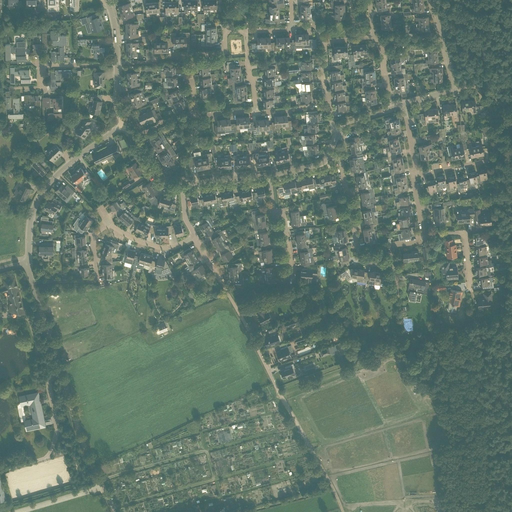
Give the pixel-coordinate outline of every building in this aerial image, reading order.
[(27,0),(27,4),(34,4),(35,11),(41,11),(40,2),(37,2),(37,0),(27,0)] [(47,0),(48,9),(60,9),(59,1),(56,1),(56,0),(47,0)] [(73,10),(79,10),(78,0),(65,0),(65,6),(73,5),(73,10)] [(307,2),(307,3),(308,5),(300,6),(301,12),(310,12),(310,8),(314,8),(314,2),(312,2),(307,2)] [(337,2),(331,2),(331,8),(335,7),(335,11),(345,11),(344,4),(337,5),(337,2)] [(376,3),(377,10),(384,9),(384,12),(387,12),(391,12),(390,6),(386,6),(386,2),(376,3)] [(118,7),(120,13),(130,10),(129,6),(131,6),(130,3),(118,7)] [(270,6),(269,6),(270,13),(279,12),(279,6),(283,6),(283,3),(270,3),(270,6)] [(134,15),(132,9),(130,10),(120,13),(122,19),(134,15)] [(345,11),(335,11),(335,15),(331,15),(331,21),(338,21),(337,18),(345,18),(345,11)] [(394,11),(391,12),(387,12),(387,15),(380,15),(381,22),(391,21),(390,17),(394,17),(394,11)] [(279,12),(270,13),(270,19),(270,22),(284,22),(284,18),(279,19),(279,12)] [(310,15),(310,12),(301,12),(301,19),(308,18),(308,22),(315,21),(314,15),(310,15)] [(86,17),(80,19),(82,25),(85,24),(89,23),(92,32),(103,28),(101,24),(102,23),(101,23),(100,20),(101,20),(100,20),(99,16),(95,18),(94,14),(87,17),(86,17)] [(391,25),(391,21),(381,22),(382,28),(389,28),(389,31),(395,30),(395,29),(395,24),(391,25)] [(429,29),(429,23),(419,23),(416,24),(417,30),(418,30),(418,33),(423,32),(423,30),(429,29)] [(207,30),(207,34),(216,34),(216,27),(209,27),(209,24),(205,24),(202,24),(201,24),(201,30),(207,30)] [(58,52),(51,52),(51,61),(55,61),(55,60),(64,60),(64,57),(67,57),(67,56),(64,56),(64,45),(67,45),(67,35),(58,36),(58,30),(50,31),(50,40),(53,40),(53,45),(58,45),(58,52)] [(183,37),(180,37),(180,46),(187,46),(186,41),(186,39),(189,39),(189,34),(189,32),(183,33),(183,37)] [(49,49),(49,44),(48,33),(42,33),(43,44),(33,44),(33,55),(37,54),(38,55),(38,54),(47,53),(47,49),(49,49)] [(176,33),(170,33),(170,38),(170,40),(173,39),(173,46),(180,46),(180,37),(176,37),(176,33)] [(201,39),(201,45),(213,45),(213,40),(216,40),(216,37),(217,37),(217,34),(216,34),(207,34),(203,34),(203,38),(202,38),(201,39)] [(295,41),(292,41),(292,44),(292,50),(295,50),(296,50),(296,48),(302,48),(302,34),(295,34),(295,41)] [(308,34),(302,34),(302,48),(311,48),(311,50),(317,50),(316,41),(308,41),(308,34)] [(270,37),(264,38),(264,47),(267,47),(268,51),(273,51),(273,44),(270,44),(270,37)] [(276,44),(273,44),(273,51),(279,51),(279,47),(283,47),(283,37),(276,37),(276,44)] [(289,37),(283,37),(283,47),(286,47),(287,51),(292,50),(292,44),(289,44),(289,37)] [(154,52),(161,52),(161,42),(157,42),(157,38),(151,38),(151,45),(154,45),(154,52)] [(165,42),(161,42),(161,52),(168,52),(167,45),(170,45),(170,40),(170,38),(164,38),(165,42)] [(257,45),(254,45),(254,51),(260,51),(260,50),(263,50),(264,49),(264,47),(264,38),(257,38),(257,45)] [(10,44),(5,44),(6,59),(10,59),(10,53),(16,53),(17,61),(26,60),(26,56),(24,56),(24,53),(25,53),(25,47),(26,47),(26,41),(16,41),(16,47),(10,47),(10,44)] [(366,44),(359,45),(360,55),(360,57),(368,56),(368,52),(366,52),(366,44)] [(92,45),(92,48),(93,48),(93,52),(92,52),(94,52),(95,58),(99,58),(99,56),(103,56),(103,52),(104,52),(104,47),(99,48),(99,45),(94,45),(92,45)] [(333,55),(333,60),(342,59),(341,56),(340,46),(334,47),(335,55),(333,55)] [(347,46),(340,46),(341,56),(345,56),(345,58),(348,58),(349,68),(352,68),(351,61),(351,56),(348,57),(347,46)] [(425,52),(425,56),(428,56),(438,55),(437,49),(427,50),(427,48),(423,48),(423,52),(425,52)] [(390,59),(391,65),(400,65),(404,64),(404,55),(395,55),(395,57),(397,57),(397,58),(390,59)] [(231,70),(231,74),(241,73),(240,67),(233,67),(232,61),(227,62),(227,65),(226,65),(227,71),(231,70)] [(299,69),(288,70),(288,73),(299,72),(299,73),(301,73),(301,72),(306,72),(305,69),(313,68),(313,67),(313,64),(312,61),(313,61),(312,61),(302,62),(303,66),(299,66),(299,69)] [(200,75),(207,74),(208,74),(211,74),(210,74),(210,70),(214,70),(213,63),(206,64),(207,67),(199,68),(199,69),(199,72),(200,72),(200,75)] [(265,75),(265,76),(271,75),(276,75),(276,74),(275,75),(275,71),(279,70),(279,64),(272,65),(272,68),(264,68),(264,69),(265,69),(265,70),(264,70),(265,72),(265,75)] [(391,65),(391,72),(398,71),(399,74),(401,74),(405,74),(405,68),(401,68),(400,65),(391,65)] [(161,71),(161,77),(165,77),(167,77),(168,77),(168,74),(175,74),(175,73),(175,70),(175,67),(175,66),(164,67),(165,67),(165,71),(161,71)] [(29,70),(24,70),(18,70),(18,71),(15,71),(15,67),(10,67),(10,84),(15,83),(15,76),(21,75),(21,83),(31,83),(31,79),(30,79),(29,70)] [(365,74),(365,78),(375,77),(374,71),(367,71),(367,68),(360,69),(361,75),(365,74)] [(71,76),(71,75),(71,74),(71,70),(55,71),(55,72),(51,72),(51,82),(50,82),(50,87),(61,86),(61,77),(71,76)] [(293,80),(294,83),(298,83),(302,83),(305,83),(305,82),(304,79),(312,79),(312,78),(312,77),(312,75),(311,72),(312,72),(312,71),(306,72),(301,72),(301,73),(301,72),(302,76),(298,77),(298,79),(293,80)] [(329,79),(337,78),(337,81),(342,81),(344,81),(344,74),(340,75),(339,71),(340,71),(329,72),(330,75),(329,75),(329,78),(330,78),(330,79),(329,79)] [(94,86),(99,85),(104,85),(104,77),(105,77),(105,72),(94,72),(94,86)] [(227,78),(228,84),(232,83),(234,83),(234,81),(241,80),(241,73),(231,74),(231,78),(227,78)] [(201,85),(201,86),(207,85),(208,85),(212,85),(212,84),(211,84),(211,81),(215,80),(214,74),(211,74),(208,74),(207,74),(208,77),(200,78),(200,79),(200,82),(201,82),(201,85)] [(394,78),(395,84),(407,83),(407,79),(408,79),(407,74),(405,74),(401,74),(401,77),(394,78)] [(443,80),(443,74),(433,75),(430,75),(431,81),(433,81),(433,83),(438,83),(438,81),(443,80)] [(264,86),(271,86),(275,85),(274,81),(279,81),(278,75),(276,75),(271,75),(271,78),(264,79),(264,80),(264,83),(265,83),(265,86),(264,86)] [(163,81),(163,88),(170,88),(170,85),(178,84),(177,84),(177,83),(178,83),(178,80),(177,80),(177,77),(178,77),(168,77),(167,77),(165,77),(165,81),(163,81)] [(362,82),(362,88),(368,87),(369,87),(368,84),(375,84),(375,77),(365,78),(366,82),(362,82)] [(332,89),(340,89),(340,92),(345,91),(347,91),(346,85),(342,85),(342,81),(337,81),(331,82),(332,82),(332,85),(332,88),(332,89)] [(298,87),(299,94),(300,93),(306,93),(306,90),(313,89),(313,88),(313,85),(312,82),(313,82),(305,82),(305,83),(302,83),(303,87),(298,87)] [(232,89),(233,93),(246,92),(246,85),(239,86),(238,83),(234,83),(232,83),(232,89)] [(395,84),(395,91),(402,90),(403,93),(406,93),(409,93),(408,83),(407,83),(395,84)] [(200,96),(211,95),(210,95),(210,91),(214,91),(214,86),(213,84),(212,85),(208,85),(207,85),(207,88),(199,89),(200,89),(200,90),(199,90),(200,93),(200,96)] [(264,97),(270,96),(275,96),(274,96),(274,92),(278,92),(278,87),(277,85),(275,85),(271,86),(271,89),(263,89),(263,90),(264,90),(264,91),(263,91),(264,94),(264,97)] [(366,96),(366,97),(376,96),(375,90),(368,90),(368,87),(362,88),(361,88),(362,94),(361,95),(366,96)] [(167,99),(169,103),(170,105),(173,104),(176,102),(175,100),(182,96),(181,96),(181,95),(180,92),(179,93),(178,90),(178,89),(168,94),(168,95),(169,94),(171,98),(167,99)] [(130,94),(131,101),(141,98),(140,95),(143,94),(142,91),(130,94)] [(334,99),(334,100),(342,99),(342,102),(346,102),(349,101),(349,95),(344,95),(344,92),(345,91),(340,92),(334,92),(334,93),(334,92),(334,95),(334,96),(334,98),(335,98),(335,99),(334,99)] [(246,92),(233,93),(233,94),(233,97),(234,103),(240,102),(240,99),(247,98),(246,92)] [(297,98),(297,100),(298,104),(304,104),(304,101),(312,100),(311,100),(311,99),(312,99),(311,96),(311,93),(311,92),(306,93),(300,93),(300,94),(301,94),(301,97),(297,98)] [(94,100),(91,111),(99,113),(100,108),(101,109),(102,105),(101,104),(102,103),(103,102),(96,100),(98,95),(90,94),(88,100),(92,101),(92,100),(94,100)] [(40,116),(40,105),(40,100),(39,100),(38,96),(29,96),(29,95),(24,95),(24,108),(30,108),(29,105),(34,105),(34,116),(40,116)] [(277,102),(277,98),(277,96),(275,96),(270,96),(270,99),(263,100),(263,101),(263,104),(264,107),(263,107),(263,108),(274,107),(274,106),(273,103),(277,102)] [(371,108),(371,106),(369,106),(369,103),(376,103),(376,96),(366,97),(366,101),(362,101),(363,107),(367,107),(367,110),(371,108)] [(19,110),(19,103),(19,98),(10,98),(10,97),(6,97),(6,108),(14,107),(14,114),(8,114),(8,119),(22,118),(22,114),(18,114),(18,110),(19,110)] [(59,109),(59,102),(62,102),(62,98),(50,98),(50,97),(45,97),(46,106),(53,106),(53,113),(48,113),(48,117),(50,117),(50,120),(53,120),(53,117),(62,117),(62,113),(58,113),(58,109),(59,109)] [(146,103),(145,97),(141,98),(131,101),(133,107),(145,104),(146,103)] [(172,109),(175,115),(181,112),(179,109),(186,105),(185,104),(186,104),(184,102),(183,99),(176,102),(173,104),(174,104),(175,107),(172,109)] [(335,110),(343,109),(343,113),(350,112),(349,105),(345,106),(345,102),(346,102),(342,102),(335,103),(335,106),(335,109),(336,109),(336,110),(335,110)] [(151,110),(150,110),(149,108),(146,110),(147,112),(138,116),(142,124),(149,121),(150,124),(162,118),(159,112),(153,114),(151,110)] [(425,113),(420,114),(421,123),(428,122),(428,119),(432,118),(431,109),(424,109),(425,113)] [(311,113),(306,114),(306,124),(313,124),(313,121),(321,120),(320,120),(320,119),(320,116),(320,113),(317,113),(311,113)] [(287,115),(281,116),(282,126),(285,125),(286,129),(292,129),(291,122),(288,123),(287,115)] [(272,124),(272,126),(273,130),(278,130),(278,126),(282,126),(281,116),(274,117),(275,124),(272,124)] [(237,125),(234,125),(234,132),(240,131),(240,127),(243,127),(243,117),(236,118),(237,125)] [(249,117),(243,117),(243,127),(247,127),(248,131),(253,130),(253,128),(253,124),(250,124),(249,117)] [(390,127),(400,125),(398,119),(391,120),(391,117),(384,118),(386,128),(390,127)] [(76,131),(75,132),(84,138),(89,131),(89,130),(90,130),(91,129),(88,126),(91,121),(85,118),(81,124),(82,126),(77,132),(76,131)] [(221,135),(225,135),(225,133),(224,119),(217,120),(218,127),(215,127),(215,132),(215,134),(220,133),(221,135)] [(230,119),(224,119),(225,133),(234,132),(234,125),(231,126),(230,119)] [(269,119),(262,120),(263,129),(267,129),(267,133),(273,133),(273,130),(272,126),(269,126),(269,119)] [(256,127),(253,128),(253,130),(254,134),(259,134),(259,130),(263,129),(262,120),(255,120),(256,127)] [(308,128),(304,129),(304,135),(311,134),(311,131),(319,131),(319,130),(318,130),(318,129),(318,127),(317,124),(318,124),(318,123),(313,124),(306,124),(307,125),(308,125),(308,128)] [(400,125),(390,127),(391,131),(387,131),(388,137),(390,137),(394,136),(394,133),(401,132),(400,125)] [(150,140),(154,146),(165,138),(160,130),(155,134),(156,136),(150,140)] [(305,139),(301,139),(302,146),(308,145),(308,142),(316,141),(315,140),(316,140),(316,137),(315,137),(315,134),(311,134),(304,135),(305,135),(305,139)] [(359,138),(358,136),(349,138),(350,141),(349,141),(350,147),(358,145),(361,145),(364,144),(364,141),(365,139),(361,136),(360,138),(359,138)] [(388,137),(384,138),(385,143),(389,143),(390,146),(399,145),(398,138),(391,139),(390,137),(388,137)] [(154,146),(158,151),(164,147),(165,150),(169,147),(171,146),(165,138),(154,146)] [(484,154),(483,150),(481,142),(478,142),(478,141),(475,142),(475,146),(477,156),(484,154)] [(63,152),(59,149),(55,144),(51,148),(52,149),(47,155),(53,162),(57,158),(56,157),(59,155),(59,156),(63,152)] [(116,144),(92,156),(96,164),(107,159),(110,157),(111,160),(111,161),(112,160),(115,159),(113,156),(121,152),(116,144)] [(308,145),(302,146),(303,150),(304,150),(304,156),(311,156),(311,153),(318,152),(318,151),(318,148),(317,145),(318,145),(318,144),(308,145)] [(431,144),(423,145),(418,146),(420,152),(429,151),(429,147),(432,147),(431,144)] [(460,148),(457,148),(458,158),(465,157),(462,144),(459,144),(460,148)] [(475,146),(472,147),(472,144),(468,144),(471,157),(477,156),(475,146)] [(361,145),(358,145),(350,147),(351,153),(354,152),(355,155),(362,154),(361,151),(362,151),(362,150),(361,145)] [(399,145),(390,146),(386,147),(388,157),(394,155),(394,152),(401,151),(399,145)] [(159,157),(163,163),(174,155),(176,154),(171,146),(169,147),(165,150),(163,151),(165,153),(159,157)] [(457,148),(453,149),(453,146),(447,147),(448,155),(451,155),(452,159),(458,158),(457,148)] [(280,148),(280,149),(281,149),(281,152),(283,161),(290,160),(287,148),(284,149),(284,147),(280,148)] [(280,163),(283,162),(283,161),(281,152),(281,149),(280,149),(274,151),(277,163),(280,162),(280,163)] [(270,164),(268,152),(268,150),(262,151),(262,154),(262,155),(263,165),(264,165),(270,164)] [(429,151),(420,152),(421,159),(428,157),(429,159),(432,159),(432,157),(434,156),(432,150),(429,151)] [(205,158),(202,159),(204,168),(210,167),(209,160),(212,159),(210,153),(205,154),(205,158)] [(263,165),(262,155),(262,154),(259,154),(258,153),(253,154),(254,158),(256,158),(257,166),(260,165),(260,166),(264,166),(264,165),(263,165)] [(352,156),(352,159),(349,159),(350,165),(363,162),(364,162),(362,154),(355,155),(352,156)] [(175,166),(180,163),(174,155),(163,163),(166,168),(172,164),(173,165),(171,167),(174,170),(176,168),(175,166)] [(204,168),(202,159),(201,155),(189,157),(188,161),(189,167),(196,166),(197,169),(204,168)] [(394,155),(388,157),(389,162),(393,161),(394,165),(403,163),(402,157),(395,158),(394,155)] [(46,172),(47,171),(35,159),(31,163),(36,168),(31,173),(35,177),(40,172),(42,175),(44,173),(44,174),(46,172)] [(135,162),(131,165),(128,167),(133,174),(130,176),(132,179),(142,172),(140,168),(139,168),(135,162)] [(365,171),(363,162),(350,165),(351,171),(354,170),(355,173),(358,173),(365,171)] [(403,163),(394,165),(394,169),(390,169),(391,175),(398,174),(397,171),(404,170),(403,163)] [(77,172),(71,177),(77,184),(75,187),(80,192),(81,191),(82,189),(83,189),(83,188),(81,187),(81,186),(82,186),(82,183),(80,181),(83,179),(84,180),(88,177),(87,176),(89,174),(87,172),(85,169),(83,171),(81,168),(81,169),(80,168),(76,171),(77,172)] [(480,177),(477,177),(476,177),(477,183),(478,184),(484,183),(483,179),(491,178),(490,172),(489,172),(486,172),(486,168),(478,169),(480,177)] [(358,173),(359,175),(356,176),(357,182),(365,180),(369,180),(368,175),(367,175),(367,171),(365,171),(358,173)] [(470,181),(467,182),(468,187),(467,187),(468,188),(474,187),(474,183),(477,183),(476,177),(477,177),(476,172),(468,173),(470,181)] [(330,175),(324,176),(326,187),(332,186),(332,185),(336,184),(334,174),(331,175),(331,176),(330,176),(330,175)] [(398,174),(391,175),(393,184),(397,184),(406,182),(405,175),(398,177),(398,174)] [(95,175),(92,178),(97,185),(98,184),(101,183),(95,175)] [(321,176),(321,177),(318,177),(319,180),(316,181),(317,186),(317,188),(320,187),(321,188),(326,187),(324,176),(324,175),(321,176)] [(438,185),(435,185),(436,191),(436,192),(443,191),(442,187),(446,187),(446,185),(444,176),(437,177),(438,185)] [(449,185),(446,185),(446,187),(447,192),(454,191),(453,187),(457,187),(457,186),(455,176),(448,177),(449,185)] [(460,185),(457,186),(457,187),(458,192),(464,191),(464,187),(467,187),(468,187),(467,182),(466,176),(458,177),(460,185)] [(317,186),(316,181),(316,179),(313,180),(312,177),(306,178),(309,189),(314,188),(314,187),(317,186)] [(16,186),(16,187),(17,186),(18,186),(17,187),(20,188),(16,196),(25,200),(27,196),(28,196),(32,189),(24,186),(27,181),(20,178),(16,186)] [(309,189),(306,178),(301,180),(301,181),(301,183),(298,183),(299,188),(300,190),(303,189),(303,188),(305,187),(306,190),(309,190),(309,189)] [(121,185),(124,189),(130,184),(128,180),(121,185)] [(365,180),(357,182),(358,188),(361,187),(362,190),(363,190),(372,188),(371,184),(370,183),(369,184),(369,180),(365,180)] [(435,185),(434,180),(427,181),(428,189),(425,190),(426,196),(433,195),(432,191),(436,191),(435,185)] [(300,192),(300,190),(298,183),(295,184),(295,181),(289,182),(291,194),(300,192)] [(144,182),(138,186),(141,190),(144,189),(146,192),(154,187),(150,182),(147,184),(146,185),(144,182)] [(291,194),(289,182),(283,183),(284,186),(278,188),(280,197),(285,196),(285,195),(291,194)] [(406,182),(397,184),(398,187),(394,188),(395,194),(401,193),(401,190),(408,188),(406,182)] [(60,196),(64,199),(70,193),(71,194),(74,192),(71,188),(68,191),(62,185),(56,191),(61,196),(60,196)] [(154,187),(146,192),(148,195),(147,197),(151,204),(155,199),(153,195),(153,194),(157,192),(158,192),(154,187)] [(258,193),(255,193),(256,199),(257,205),(261,206),(261,197),(265,196),(264,187),(257,188),(258,193)] [(360,193),(362,199),(370,197),(369,192),(373,191),(372,188),(363,190),(363,193),(360,193)] [(233,189),(227,191),(229,201),(228,201),(229,204),(238,203),(237,197),(234,198),(233,189)] [(251,189),(245,190),(247,200),(253,198),(253,200),(256,199),(255,193),(252,194),(251,189)] [(229,201),(227,191),(227,190),(221,192),(222,197),(219,198),(220,205),(221,207),(226,206),(226,203),(226,201),(228,201),(229,201)] [(247,200),(245,190),(239,191),(240,196),(237,197),(238,203),(238,204),(243,203),(243,200),(247,200)] [(215,192),(209,193),(209,194),(211,203),(214,202),(215,205),(216,206),(220,205),(219,198),(216,199),(215,192)] [(203,194),(203,195),(204,200),(201,200),(202,206),(207,205),(207,203),(211,203),(209,194),(209,193),(203,194)] [(155,199),(151,204),(158,206),(157,207),(160,208),(161,205),(164,206),(167,197),(161,195),(160,199),(160,200),(155,199)] [(202,206),(201,200),(198,201),(197,197),(197,195),(190,196),(190,198),(192,205),(196,205),(196,207),(199,207),(202,206)] [(405,204),(410,203),(409,195),(404,196),(398,197),(399,201),(396,202),(396,205),(397,209),(400,208),(403,207),(403,204),(405,204)] [(164,206),(163,209),(167,210),(167,209),(174,211),(176,206),(171,204),(171,203),(173,199),(167,197),(164,206)] [(373,197),(370,197),(362,199),(363,205),(364,205),(364,208),(365,207),(373,206),(372,203),(376,202),(375,199),(373,197)] [(122,203),(119,204),(117,200),(109,205),(113,211),(117,208),(119,211),(125,207),(127,206),(123,202),(122,203)] [(48,202),(45,209),(50,212),(48,215),(52,217),(54,214),(56,209),(59,211),(62,205),(56,202),(55,205),(48,202)] [(332,203),(325,204),(324,203),(322,203),(321,205),(322,208),(323,209),(324,213),(336,211),(335,205),(332,206),(332,203)] [(365,207),(366,210),(363,211),(364,217),(374,215),(373,212),(376,211),(375,207),(373,207),(373,206),(365,207)] [(400,208),(401,212),(398,212),(399,217),(399,219),(405,217),(405,214),(412,213),(411,206),(403,207),(400,208)] [(118,218),(123,222),(131,213),(126,209),(125,207),(119,211),(122,214),(118,218)] [(291,217),(300,216),(299,210),(301,210),(300,207),(293,208),(294,211),(291,211),(291,217)] [(444,208),(438,209),(433,209),(434,215),(435,215),(436,224),(445,223),(444,208)] [(261,209),(256,210),(251,211),(253,221),(265,220),(265,214),(262,214),(261,209)] [(461,211),(457,211),(458,222),(466,221),(470,221),(469,216),(474,216),(474,210),(474,209),(469,209),(469,213),(461,213),(461,211)] [(82,220),(90,226),(93,221),(90,218),(89,218),(91,215),(84,211),(83,214),(85,215),(82,220)] [(336,211),(324,213),(325,216),(329,216),(329,218),(328,219),(328,222),(335,220),(334,217),(337,217),(336,211)] [(123,222),(128,226),(131,222),(134,224),(137,219),(138,218),(135,216),(131,213),(123,222)] [(486,216),(484,216),(479,217),(480,225),(491,224),(490,213),(486,213),(486,216)] [(302,216),(300,216),(291,217),(290,217),(290,220),(292,220),(292,223),(295,222),(296,226),(306,224),(306,221),(304,221),(303,215),(302,216)] [(374,215),(364,217),(365,223),(368,222),(368,225),(375,224),(375,223),(378,222),(377,217),(375,218),(374,215)] [(409,217),(405,217),(399,219),(398,219),(399,223),(396,223),(397,228),(397,230),(400,229),(403,229),(403,226),(411,224),(409,217)] [(75,226),(73,229),(77,231),(76,232),(82,233),(83,231),(84,229),(86,231),(87,230),(90,227),(89,226),(90,226),(82,220),(78,218),(77,219),(76,221),(79,223),(76,226),(75,226)] [(207,218),(206,219),(202,221),(204,224),(199,226),(202,232),(208,228),(211,227),(214,225),(211,220),(209,221),(207,218)] [(40,223),(42,223),(40,234),(48,235),(48,230),(52,231),(52,230),(54,230),(55,230),(56,228),(55,227),(53,227),(53,224),(51,224),(52,221),(41,219),(40,223)] [(137,219),(134,224),(137,226),(135,231),(141,233),(144,224),(141,223),(141,221),(140,220),(137,219)] [(265,220),(253,221),(254,230),(258,230),(264,229),(263,226),(266,226),(265,220)] [(141,233),(146,235),(148,231),(152,232),(154,225),(151,224),(151,225),(145,222),(144,224),(141,233)] [(175,224),(171,225),(172,232),(175,232),(177,237),(184,235),(181,225),(177,227),(175,224)] [(333,238),(336,237),(338,236),(346,235),(345,229),(342,230),(342,227),(340,227),(340,224),(336,224),(337,231),(333,231),(332,232),(332,233),(333,238)] [(368,225),(365,225),(366,228),(362,229),(364,235),(374,233),(374,230),(376,229),(375,224),(368,225)] [(154,225),(152,232),(156,232),(156,238),(162,238),(162,228),(158,228),(158,226),(154,225)] [(166,228),(162,228),(162,238),(168,238),(168,233),(172,232),(171,225),(166,226),(166,228)] [(211,227),(208,228),(202,232),(205,237),(213,232),(214,235),(220,232),(219,232),(218,229),(214,232),(211,227)] [(400,229),(401,233),(398,234),(399,240),(405,239),(405,236),(413,234),(411,227),(403,229),(400,229)] [(254,230),(254,233),(256,233),(259,233),(260,239),(268,237),(267,232),(266,232),(264,232),(264,229),(258,230),(254,230)] [(220,232),(214,235),(216,237),(211,240),(215,245),(223,240),(226,238),(225,235),(225,233),(223,233),(222,230),(219,232),(220,232)] [(296,235),(297,241),(305,240),(309,239),(309,236),(309,230),(299,231),(299,234),(296,235)] [(375,239),(374,233),(364,235),(365,241),(366,241),(366,244),(375,243),(374,239),(375,239)] [(75,243),(75,247),(81,247),(81,244),(86,244),(85,237),(79,237),(79,236),(74,235),(73,237),(73,238),(74,239),(75,243)] [(334,244),(334,246),(343,244),(345,244),(345,241),(347,241),(346,235),(336,237),(335,237),(336,242),(335,242),(334,242),(334,243),(334,244)] [(484,239),(483,235),(472,236),(473,244),(481,243),(481,246),(488,246),(487,243),(487,239),(484,239)] [(261,247),(266,247),(266,244),(269,243),(268,241),(270,241),(269,237),(268,237),(260,239),(257,239),(257,245),(260,244),(261,247)] [(223,240),(215,245),(218,250),(222,248),(224,250),(229,247),(227,245),(226,245),(223,240)] [(306,245),(305,240),(297,241),(298,246),(302,246),(302,249),(309,248),(308,245),(306,245)] [(447,257),(452,257),(457,256),(455,244),(452,245),(452,240),(445,240),(445,247),(446,246),(447,257)] [(107,241),(106,244),(105,243),(103,249),(113,253),(116,253),(116,252),(116,251),(120,252),(122,245),(117,243),(117,244),(107,241)] [(42,260),(49,260),(49,252),(53,252),(53,243),(44,243),(44,246),(39,246),(39,254),(42,254),(42,260)] [(343,244),(334,246),(336,255),(339,254),(348,253),(348,249),(347,249),(346,249),(346,247),(343,248),(343,244)] [(481,246),(475,247),(476,254),(482,253),(484,253),(484,256),(487,256),(491,256),(490,245),(489,245),(488,246),(481,246)] [(261,247),(258,248),(258,254),(259,254),(259,257),(271,255),(273,255),(272,249),(268,249),(267,246),(266,247),(261,247)] [(74,250),(75,257),(75,256),(77,256),(87,256),(86,249),(81,250),(81,247),(75,247),(75,248),(75,250),(74,250)] [(231,250),(229,247),(224,250),(225,253),(221,255),(224,262),(233,257),(230,252),(231,251),(231,250)] [(191,251),(189,248),(179,254),(182,258),(185,257),(187,260),(195,255),(192,250),(191,251)] [(309,248),(302,249),(303,252),(300,252),(300,258),(309,257),(313,257),(312,248),(309,248)] [(103,249),(101,255),(106,257),(106,262),(113,261),(112,259),(110,258),(112,252),(103,249)] [(126,258),(125,261),(132,263),(130,267),(133,268),(137,257),(134,256),(134,255),(135,251),(128,249),(127,255),(126,258)] [(403,253),(403,255),(403,258),(404,261),(419,260),(418,251),(411,251),(411,253),(403,253)] [(137,257),(134,268),(136,269),(137,267),(140,268),(140,269),(142,268),(143,268),(144,265),(147,254),(141,253),(139,258),(137,257)] [(348,253),(339,254),(336,255),(333,256),(333,259),(340,258),(341,267),(348,265),(347,262),(348,262),(347,259),(348,259),(348,257),(349,257),(349,256),(348,253)] [(146,266),(149,267),(148,270),(151,271),(154,262),(151,261),(153,256),(147,254),(144,265),(145,266),(146,267),(146,266)] [(187,260),(185,261),(190,269),(195,266),(194,263),(198,260),(195,255),(187,260)] [(271,255),(259,257),(260,262),(264,262),(264,265),(269,264),(269,261),(272,261),(271,255)] [(75,260),(73,261),(74,265),(74,266),(82,265),(82,262),(87,262),(87,256),(77,256),(75,256),(75,257),(75,260)] [(484,256),(476,257),(477,264),(485,264),(485,267),(489,267),(494,266),(493,262),(491,262),(491,260),(487,260),(487,256),(484,256)] [(309,257),(300,258),(301,264),(304,264),(304,267),(310,266),(310,265),(314,264),(314,262),(314,261),(314,259),(313,259),(313,257),(309,257)] [(166,274),(167,274),(169,273),(170,272),(172,272),(165,260),(165,261),(165,260),(158,258),(157,263),(154,262),(151,271),(151,273),(154,274),(156,274),(157,274),(159,274),(159,275),(159,274),(161,275),(163,274),(165,274),(166,274)] [(102,265),(102,271),(111,270),(111,267),(114,266),(114,261),(113,261),(106,262),(107,264),(102,265)] [(449,262),(441,263),(442,273),(447,272),(448,279),(457,278),(457,276),(458,276),(458,275),(457,275),(456,267),(449,267),(449,262)] [(240,263),(237,263),(232,264),(233,267),(228,267),(228,274),(241,272),(241,270),(240,266),(241,266),(240,263)] [(270,267),(269,264),(264,265),(262,265),(261,265),(262,273),(262,274),(275,272),(274,269),(273,269),(273,267),(272,267),(270,267)] [(80,275),(89,275),(89,267),(82,268),(82,265),(74,266),(74,265),(74,270),(77,270),(79,271),(80,275)] [(196,268),(195,266),(190,269),(186,271),(188,274),(184,276),(183,273),(179,275),(182,280),(186,278),(185,277),(190,274),(191,275),(195,273),(197,276),(198,275),(200,278),(205,275),(203,273),(206,271),(202,265),(196,268)] [(485,267),(475,268),(476,275),(484,274),(484,277),(490,277),(490,271),(489,271),(489,267),(485,267)] [(316,275),(317,275),(317,269),(307,268),(306,272),(301,271),(301,276),(300,276),(300,277),(300,278),(305,278),(305,282),(310,282),(316,282),(316,277),(316,275)] [(344,271),(341,273),(338,276),(340,280),(344,277),(343,275),(344,274),(348,280),(350,278),(351,278),(353,281),(357,281),(358,269),(353,268),(352,269),(351,269),(346,273),(344,271)] [(358,269),(357,281),(365,283),(367,274),(364,273),(364,270),(358,269)] [(102,271),(103,277),(107,277),(107,278),(108,278),(108,280),(114,279),(113,270),(111,270),(102,271)] [(367,274),(365,283),(365,285),(368,286),(369,284),(374,285),(376,272),(370,271),(370,274),(367,274)] [(241,272),(228,274),(229,280),(232,279),(233,284),(243,284),(243,279),(241,278),(240,277),(241,275),(241,272)] [(275,272),(262,274),(263,283),(265,283),(267,283),(273,282),(273,280),(274,280),(275,280),(275,278),(274,276),(275,276),(275,275),(275,272)] [(376,272),(374,285),(373,288),(378,289),(379,288),(380,286),(380,285),(380,283),(383,283),(383,284),(387,285),(386,279),(384,279),(385,274),(382,274),(382,273),(376,272)] [(7,291),(9,291),(10,295),(8,295),(11,304),(10,304),(10,310),(18,311),(18,310),(23,309),(24,313),(24,312),(14,277),(4,280),(5,285),(7,285),(8,288),(7,289),(7,291)] [(479,278),(478,278),(479,285),(482,285),(486,285),(487,288),(492,288),(493,287),(493,281),(492,277),(490,277),(484,277),(479,278)] [(429,282),(415,279),(410,278),(408,289),(407,290),(410,290),(408,297),(410,298),(409,301),(415,302),(417,291),(415,291),(416,287),(423,288),(422,293),(427,294),(428,290),(428,287),(429,282)] [(449,302),(448,310),(455,312),(456,305),(459,306),(462,292),(450,289),(448,301),(449,302)] [(489,299),(491,299),(491,293),(483,293),(484,298),(477,298),(478,309),(479,309),(479,307),(482,306),(483,309),(483,307),(490,307),(489,299)] [(272,319),(268,311),(266,312),(263,306),(256,310),(258,313),(260,316),(258,316),(262,324),(267,321),(267,322),(270,321),(270,320),(272,319)] [(285,322),(287,327),(298,323),(296,318),(285,322)] [(164,322),(154,326),(158,334),(167,330),(164,322)] [(268,331),(270,336),(264,338),(267,346),(284,340),(282,333),(277,334),(275,329),(268,331)] [(308,334),(305,335),(294,339),(296,343),(309,338),(308,334)] [(286,348),(276,352),(278,356),(277,357),(278,359),(279,359),(280,361),(291,356),(289,352),(292,351),(290,345),(286,347),(286,348)] [(335,345),(320,351),(322,356),(331,353),(332,354),(337,352),(335,345)] [(288,367),(280,370),(282,374),(280,375),(282,378),(283,378),(287,377),(288,378),(293,376),(292,375),(296,374),(295,370),(293,363),(287,365),(287,366),(288,366),(288,367)] [(39,393),(22,396),(24,404),(32,403),(35,419),(27,420),(30,433),(42,431),(41,426),(47,425),(54,424),(53,415),(45,417),(44,417),(41,404),(40,404),(40,401),(39,393)]
